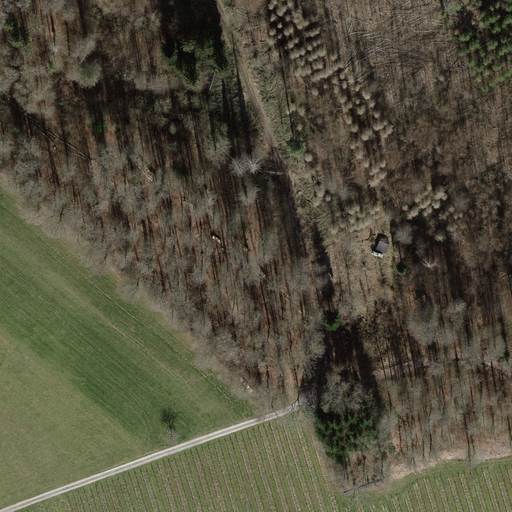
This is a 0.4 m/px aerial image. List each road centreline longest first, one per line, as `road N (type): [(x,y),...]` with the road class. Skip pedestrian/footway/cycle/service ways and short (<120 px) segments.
road 1 (track): [(219,0),(310,260),(318,342),(302,401),(2,511)]
road 2 (track): [(511,372),(460,352),(394,360),(302,401)]
